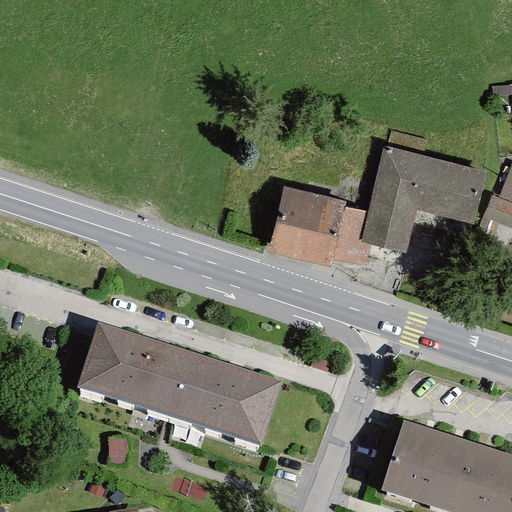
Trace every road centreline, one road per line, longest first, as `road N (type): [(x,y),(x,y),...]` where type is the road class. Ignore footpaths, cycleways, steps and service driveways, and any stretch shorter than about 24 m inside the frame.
road 1 (residential): [(160,243),(181,278),(353,341),(363,363),(305,511)]
road 2 (secondary): [(160,243),(511,356)]
road 3 (secondary): [(160,243),(0,192)]
